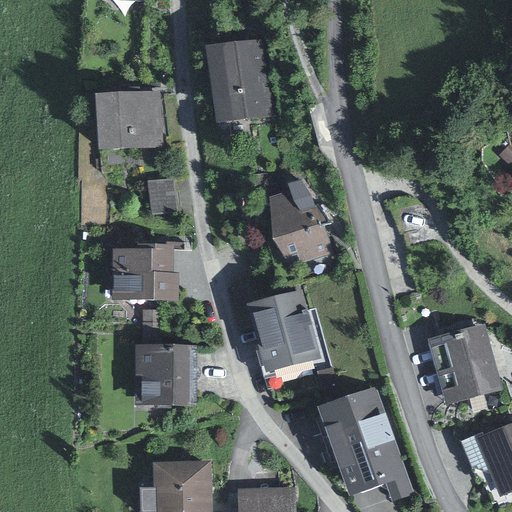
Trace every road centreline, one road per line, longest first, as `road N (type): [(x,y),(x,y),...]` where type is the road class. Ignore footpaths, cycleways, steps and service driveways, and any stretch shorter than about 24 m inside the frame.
road 1 (residential): [(348,511),(249,391),(215,269),(179,0)]
road 2 (residential): [(456,511),(416,422),(354,184),(334,94),(339,0)]
